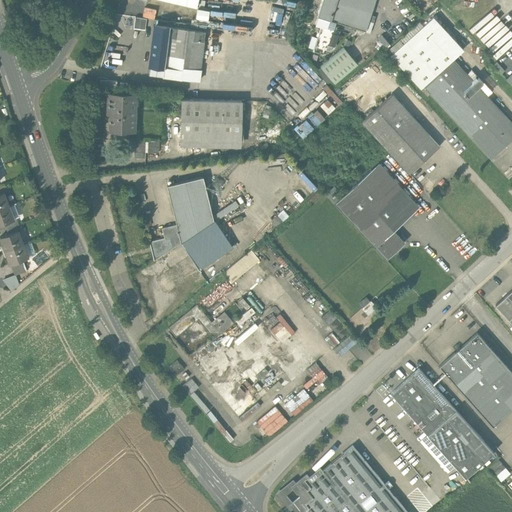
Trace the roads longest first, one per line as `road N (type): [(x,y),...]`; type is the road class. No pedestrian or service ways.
road 1 (tertiary): [(18,81),(73,242),(131,361),(227,493)]
road 2 (tertiary): [(227,493),(511,249)]
